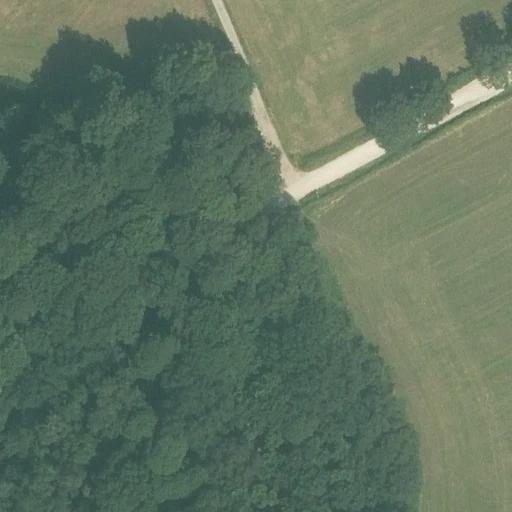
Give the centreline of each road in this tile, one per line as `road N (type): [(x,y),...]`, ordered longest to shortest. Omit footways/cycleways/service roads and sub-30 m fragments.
road 1 (track): [(193,251),(297,193),(213,0)]
road 2 (unclassified): [(297,193),(511,70)]
road 3 (track): [(0,363),(193,251)]
road 4 (track): [(218,511),(185,310)]
